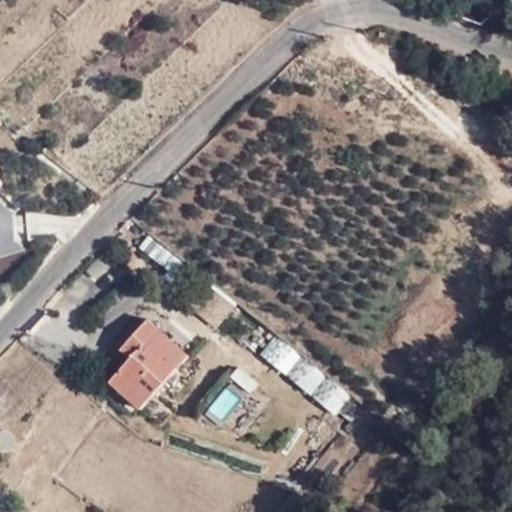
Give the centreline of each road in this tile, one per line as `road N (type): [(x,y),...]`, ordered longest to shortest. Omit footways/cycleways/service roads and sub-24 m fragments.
road 1 (unclassified): [(0,332),(305,25),(348,7)]
road 2 (unclassified): [(348,7),(511,36)]
